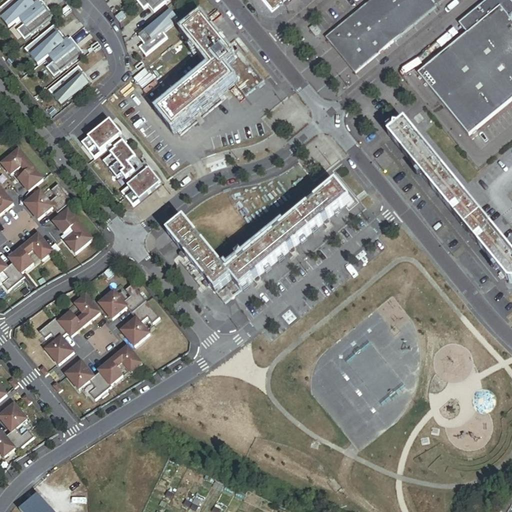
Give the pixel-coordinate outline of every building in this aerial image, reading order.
[(28,0),(13,0),(0,11),(0,18),(9,30),(20,21),(25,27),(18,32),(25,42),(52,20),(44,11),(47,9),(42,3),(38,6),(33,0),(31,0),(30,1),(28,0)] [(135,0),(145,12),(150,8),(155,14),(172,0),(135,0)] [(375,0),(327,40),(355,75),(403,36),(438,8),(432,1),(434,0),(375,0)] [(468,35),(419,75),(470,137),(511,102),(511,22),(509,19),(511,16),(511,3),(509,0),(490,0),(460,25),(468,35)] [(44,11),(52,20),(54,18),(47,9),(44,11)] [(146,47),(141,51),(147,59),(169,41),(165,36),(180,24),(172,15),(140,41),(146,47)] [(202,24),(187,37),(215,72),(220,67),(231,59),(202,24)] [(55,28),(52,30),(59,39),(62,37),(55,28)] [(39,67),(49,59),(54,65),(47,70),(55,79),(81,58),(74,49),(76,47),(71,40),(67,44),(62,37),(59,39),(52,30),(26,52),(39,67)] [(76,47),(74,49),(81,58),(84,56),(76,47)] [(231,59),(220,67),(233,83),(246,98),(257,89),(259,91),(265,86),(263,84),(264,83),(238,52),(231,59)] [(233,83),(220,67),(215,72),(164,113),(177,129),(233,83)] [(51,93),(64,109),(93,85),(87,79),(84,81),(77,72),(51,93)] [(112,124),(84,146),(96,161),(123,138),(112,124)] [(511,253),(406,125),(390,139),(510,285),(511,285),(511,253)] [(125,146),(104,163),(118,181),(123,177),(127,182),(136,175),(129,166),(136,160),(125,146)] [(2,166),(11,177),(12,176),(21,169),(27,175),(19,181),(29,193),(44,181),(20,152),(2,166)] [(21,169),(12,176),(17,183),(19,181),(27,175),(21,169)] [(151,173),(123,195),(135,209),(162,187),(151,173)] [(52,192),(57,199),(50,204),(42,194),(41,194),(26,206),(38,222),(53,210),(58,215),(73,203),(59,187),(52,192)] [(57,199),(52,192),(49,188),(42,194),(50,204),(57,199)] [(338,188),(228,277),(233,282),(241,293),(351,204),(338,188)] [(0,217),(14,206),(0,189),(0,217)] [(54,224),(64,237),(72,230),(77,237),(67,245),(75,256),(93,242),(69,213),(54,224)] [(228,277),(186,225),(170,238),(217,296),(233,282),(228,277)] [(62,238),(67,245),(77,237),(72,230),(64,237),(62,238)] [(0,276),(3,274),(9,281),(3,286),(9,293),(25,280),(22,275),(34,266),(27,258),(34,252),(42,262),(42,263),(53,254),(39,237),(10,261),(13,265),(7,270),(0,260),(0,276)] [(27,258),(34,266),(35,267),(42,262),(34,252),(27,258)] [(0,288),(3,286),(9,281),(3,274),(0,276),(0,288)] [(225,306),(241,293),(233,282),(217,296),(225,306)] [(134,287),(127,293),(132,299),(125,305),(117,295),(116,294),(101,306),(113,322),(128,310),(138,322),(123,334),(135,349),(151,337),(150,336),(142,326),(149,320),(154,326),(161,321),(134,287)] [(127,293),(124,289),(117,295),(125,305),(132,299),(127,293)] [(59,367),(74,354),(62,340),(68,335),(71,339),(100,315),(86,298),(76,307),(77,308),(84,317),(78,322),(72,314),(71,315),(60,325),(56,320),(40,334),(45,341),(51,336),(57,343),(47,351),(46,352),(59,367)] [(77,308),(70,313),(71,315),(72,314),(78,322),(84,317),(77,308)] [(154,326),(149,320),(142,326),(150,336),(157,330),(154,326)] [(42,344),(47,351),(57,343),(51,336),(45,341),(42,344)] [(123,377),(117,369),(123,364),(131,373),(132,374),(142,366),(129,349),(100,373),(101,374),(95,379),(82,364),(67,377),(79,392),(80,391),(90,383),(96,390),(90,395),(96,402),(112,388),(111,387),(123,377)] [(123,377),(125,379),(131,373),(123,364),(117,369),(123,377)] [(49,375),(44,368),(40,371),(45,378),(49,375)] [(19,387),(13,380),(9,384),(15,390),(19,387)] [(80,391),(87,398),(90,395),(96,390),(90,383),(80,391)] [(63,392),(57,385),(53,388),(59,395),(63,392)] [(28,407),(32,404),(26,397),(23,400),(28,407)] [(0,453),(5,459),(16,451),(18,453),(35,440),(29,433),(29,432),(23,438),(17,430),(27,422),(28,422),(15,406),(0,418),(0,419),(11,434),(6,438),(2,434),(0,436),(0,453)] [(33,430),(27,422),(17,430),(23,438),(29,432),(29,433),(33,430)] [(52,511),(38,496),(21,511),(52,511)]
